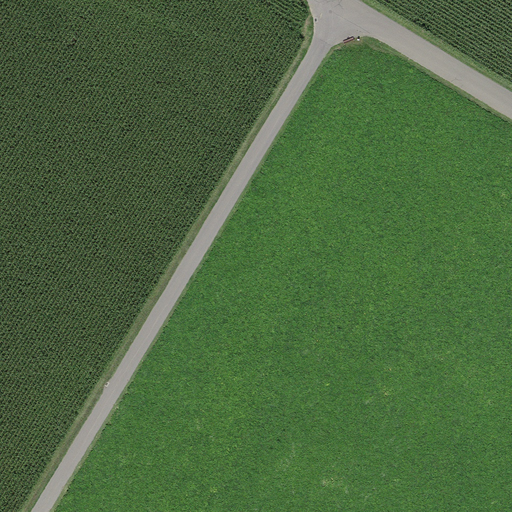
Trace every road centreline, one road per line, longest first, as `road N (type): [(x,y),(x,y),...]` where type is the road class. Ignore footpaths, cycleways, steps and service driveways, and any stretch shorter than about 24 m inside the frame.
road 1 (track): [(41,511),(341,7)]
road 2 (residential): [(511,111),(329,0)]
